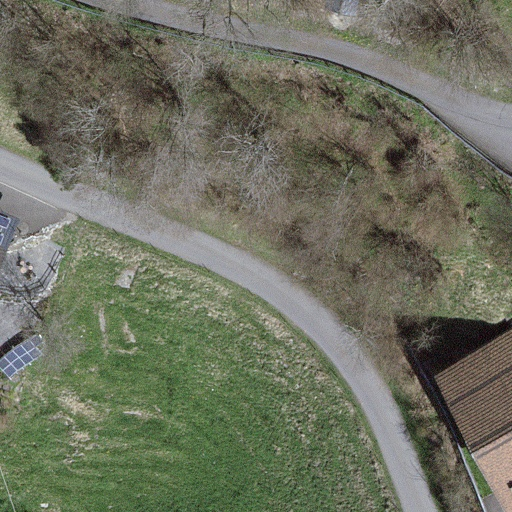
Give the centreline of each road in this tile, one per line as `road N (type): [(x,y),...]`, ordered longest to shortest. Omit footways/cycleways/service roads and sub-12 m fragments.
road 1 (tertiary): [(0,171),(294,296),(374,411),(408,511)]
road 2 (residential): [(489,144),(75,0)]
